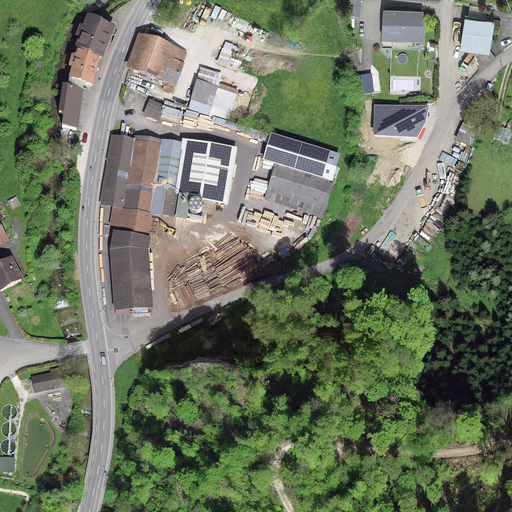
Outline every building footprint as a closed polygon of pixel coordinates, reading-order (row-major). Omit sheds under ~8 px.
[(345,0),(345,15),(356,15),(356,0),(345,0)] [(408,39),(410,13),(383,11),(382,33),(397,34),(397,39),(408,39)] [(491,40),(496,41),(500,22),(493,21),(464,16),(459,46),(489,51),(491,40)] [(81,42),(78,52),(98,58),(100,58),(111,31),(96,25),(94,31),(87,28),(85,32),(81,31),(77,41),(81,42)] [(144,39),(132,72),(165,84),(162,91),(171,94),(174,88),(182,65),(180,64),(184,53),(144,39)] [(90,87),(98,58),(78,52),(75,60),(72,59),(69,71),(72,72),(68,90),(62,89),(58,116),(63,116),(61,129),(75,131),(80,93),(82,85),(90,87)] [(219,79),(199,73),(188,111),(208,117),(211,108),(220,111),(226,92),(216,89),(219,79)] [(371,94),(370,78),(355,79),(357,95),(371,94)] [(178,120),(180,114),(163,109),(163,108),(151,103),(145,116),(157,121),(159,114),(178,120)] [(461,127),(474,133),(480,119),(466,113),(461,127)] [(314,151),(256,134),(254,141),(283,150),(270,192),(296,200),(321,208),(329,182),(307,176),(314,151)] [(122,143),(122,140),(113,138),(112,141),(110,141),(109,153),(110,153),(102,205),(114,207),(111,226),(115,226),(114,236),(146,241),(151,214),(177,218),(180,195),(214,201),(216,189),(227,191),(229,180),(217,178),(222,152),(185,146),(184,153),(122,143)] [(200,212),(201,210),(201,207),(200,205),(199,203),(196,202),(194,202),(192,202),(189,204),(188,206),(188,209),(189,211),(190,213),(192,214),(195,215),(198,214),(200,212)] [(146,241),(114,236),(111,252),(116,314),(150,309),(146,254),(146,241)] [(0,292),(20,282),(9,260),(0,264),(0,292)] [(61,387),(59,375),(33,380),(35,392),(61,387)]
